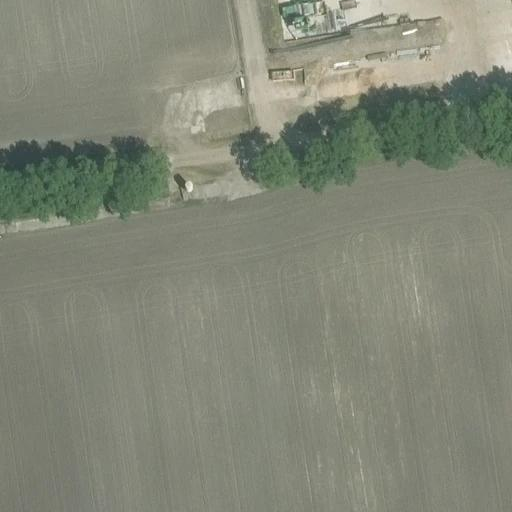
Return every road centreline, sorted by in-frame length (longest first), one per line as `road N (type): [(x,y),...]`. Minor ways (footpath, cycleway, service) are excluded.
road 1 (track): [(0,183),(511,102)]
road 2 (track): [(0,156),(187,128),(264,99)]
